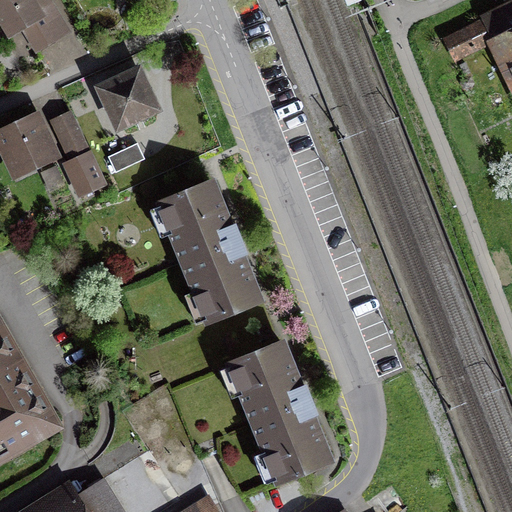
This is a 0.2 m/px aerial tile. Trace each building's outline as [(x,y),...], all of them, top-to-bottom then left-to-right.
[(0,0),(0,18),(10,35),(23,27),(37,51),(68,32),(49,0),(0,0)] [(511,4),(487,17),(479,22),(480,25),(448,41),(456,57),(496,37),(511,69),(511,4)] [(138,72),(101,89),(118,126),(122,124),(125,129),(154,116),(151,110),(155,108),(138,72)] [(71,115),(53,123),(71,161),(65,164),(79,194),(103,183),(71,115)] [(35,120),(0,136),(17,171),(52,155),(35,120)] [(117,174),(145,161),(136,143),(109,156),(117,174)] [(211,183),(161,204),(208,320),(258,299),(241,256),(234,258),(222,230),(229,227),(211,183)] [(0,452),(49,424),(0,337),(0,452)] [(282,344),(231,364),(278,480),(329,460),(311,416),(304,418),(293,390),(299,387),(282,344)] [(49,511),(124,511),(103,478),(100,480),(49,511)]
